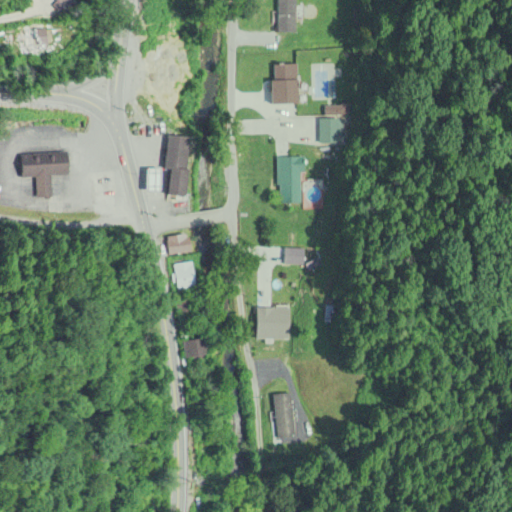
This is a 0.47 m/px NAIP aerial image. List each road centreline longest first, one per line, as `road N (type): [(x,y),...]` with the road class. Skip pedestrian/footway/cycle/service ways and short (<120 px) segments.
road 1 (tertiary): [(255,511),(250,339),(230,215),(223,0)]
road 2 (primary): [(169,511),(167,333),(115,127)]
road 3 (residential): [(0,223),(138,227)]
road 4 (secondary): [(115,127),(127,0)]
road 5 (primary): [(0,97),(79,103),(115,127)]
